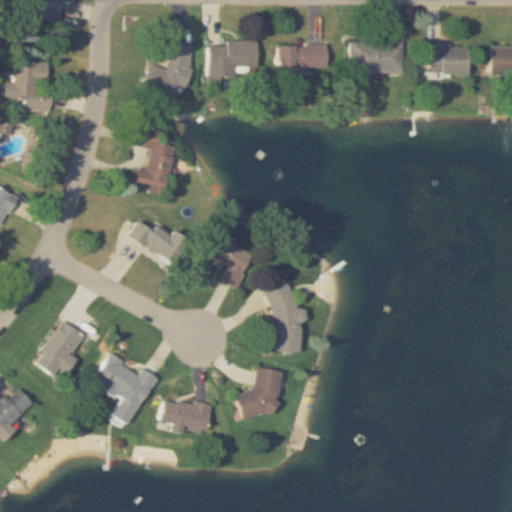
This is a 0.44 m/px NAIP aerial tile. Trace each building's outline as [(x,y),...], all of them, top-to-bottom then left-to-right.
[(58,1),(12,1),(12,44),(37,44),(37,20),(58,20),(58,1)] [(250,41),(218,41),(218,45),(199,45),(199,76),(250,76),(250,41)] [(395,42),(342,42),(342,74),(395,74),(395,42)] [(181,87),(185,45),(162,43),(160,68),(138,66),(136,93),(168,96),(169,86),(181,87)] [(418,43),(418,75),(460,75),(460,43),(418,43)] [(321,67),(321,45),(269,45),(269,67),(321,67)] [(511,73),(511,45),(483,45),(482,73),(511,73)] [(12,83),(5,82),(3,96),(24,99),(23,108),(49,111),(51,90),(43,89),(47,63),(15,59),(12,83)] [(0,131),(7,132),(8,122),(0,121),(0,131)] [(174,145),(157,142),(160,129),(141,125),(137,146),(150,149),(146,170),(136,168),(132,188),(165,194),(174,145)] [(0,223),(14,196),(0,188),(0,223)] [(174,231),(170,236),(154,226),(151,231),(137,222),(128,236),(172,265),(189,240),(174,231)] [(233,245),(236,238),(225,234),(213,260),(226,266),(219,281),(236,289),(252,253),(233,245)] [(273,287),(272,352),(301,352),(301,320),(306,320),(307,307),(293,307),(293,287),(273,287)] [(33,360),(54,377),(60,370),(65,374),(77,360),(70,354),(83,337),(63,321),(33,360)] [(125,425),(156,378),(140,368),(137,373),(108,355),(91,381),(119,400),(110,415),(125,425)] [(282,370),(257,366),(252,393),(241,391),(238,410),(275,416),(282,370)] [(0,432),(31,403),(14,385),(0,398),(0,432)] [(205,431),(209,405),(160,397),(157,422),(171,424),(170,432),(183,433),(184,428),(205,431)]
